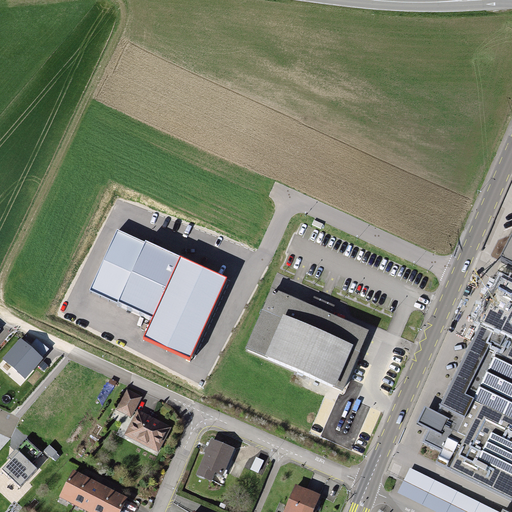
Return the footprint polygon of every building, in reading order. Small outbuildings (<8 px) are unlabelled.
[(235,274),(122,226),(95,289),(158,316),(151,331),(201,352),(235,274)] [(511,233),(500,258),(511,264),(511,233)] [(511,337),(511,281),(498,274),(475,319),(483,323),(511,337)] [(362,331),(262,287),(234,350),(335,393),(362,331)] [(441,451),(436,461),(511,498),(511,337),(483,323),(437,413),(425,408),(418,422),(429,428),(422,442),(441,451)] [(44,359),(20,338),(1,359),(25,380),(44,359)] [(142,397),(127,389),(116,409),(131,418),(142,397)] [(172,427),(137,409),(124,435),(159,452),(172,427)] [(57,452),(49,445),(44,450),(52,458),(57,452)] [(209,445),(196,478),(217,487),(231,454),(209,445)] [(37,468),(16,448),(8,457),(11,459),(2,469),(20,486),(37,468)] [(509,511),(502,509),(500,511),(499,511),(410,468),(404,481),(466,511),(509,511)] [(73,469),(59,496),(89,511),(119,511),(127,497),(73,469)] [(466,511),(404,481),(398,493),(436,511),(466,511)] [(296,491),(287,511),(316,511),(321,501),(296,491)]
